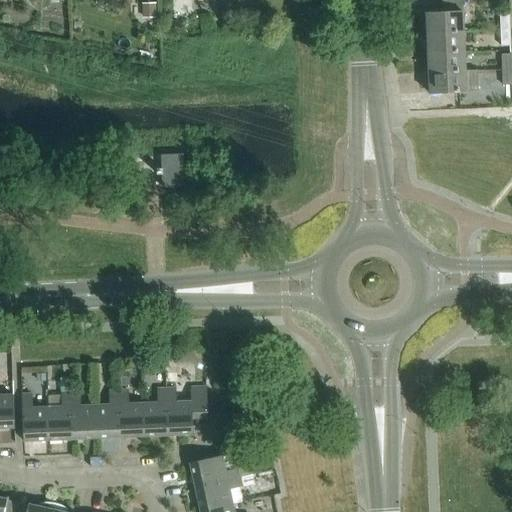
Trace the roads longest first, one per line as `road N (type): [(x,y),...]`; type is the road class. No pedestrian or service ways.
road 1 (primary): [(0,299),(322,289)]
road 2 (unclassified): [(369,234),(362,0)]
road 3 (residential): [(160,511),(150,478),(0,473)]
road 4 (residential): [(384,511),(374,335)]
